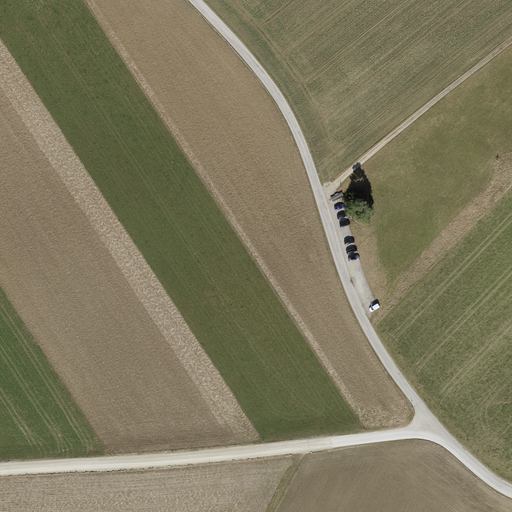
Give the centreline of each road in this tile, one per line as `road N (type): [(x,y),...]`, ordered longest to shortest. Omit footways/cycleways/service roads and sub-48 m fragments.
road 1 (unclassified): [(434,427),(345,277),(296,125),(268,80),(194,0)]
road 2 (unclassified): [(434,427),(305,444),(0,462)]
road 3 (track): [(511,40),(322,196)]
